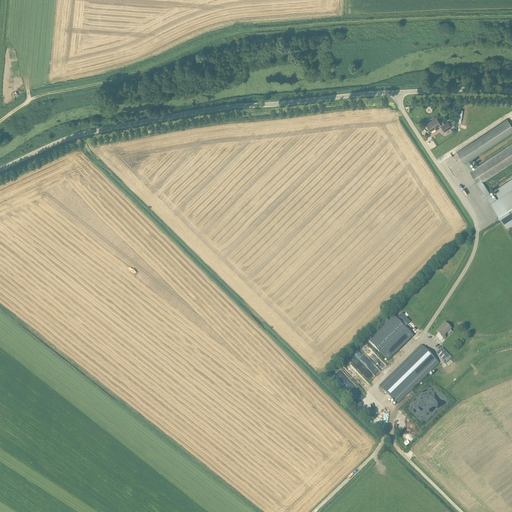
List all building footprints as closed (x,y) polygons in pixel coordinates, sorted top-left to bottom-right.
[(441,127),(444,132),(451,127),(448,122),(444,124),(441,119),(438,120),(436,117),(431,120),(432,120),(426,124),(430,131),(440,125),(441,126),(441,127)] [(469,172),(506,229),(511,224),(511,178),(494,191),(498,198),(496,199),(494,196),(492,197),(482,183),(511,163),(511,143),(473,169),(469,162),(511,133),(511,127),(507,119),(456,152),(464,164),(469,172)] [(365,338),(388,361),(413,336),(390,313),(365,338)] [(436,332),(443,339),(445,337),(444,336),(451,329),(445,323),(436,332)] [(421,345),(379,386),(397,405),(439,363),(421,345)] [(442,348),(436,353),(446,363),(452,358),(442,348)] [(336,377),(332,381),(345,394),(349,390),(336,377)]
